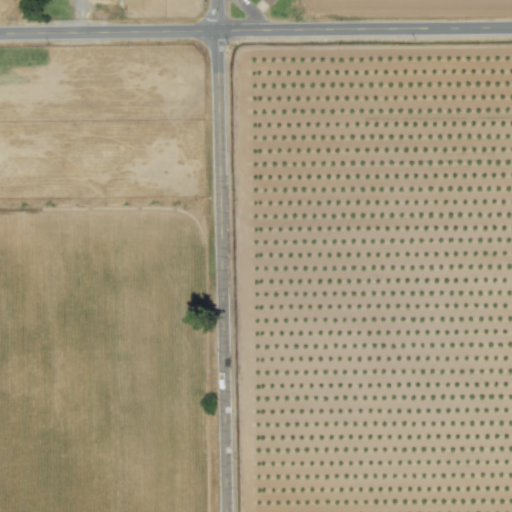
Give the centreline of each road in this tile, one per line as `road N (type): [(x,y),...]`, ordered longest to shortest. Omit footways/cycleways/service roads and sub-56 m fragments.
road 1 (residential): [(223,511),(213,0)]
road 2 (tertiary): [(0,35),(511,30)]
